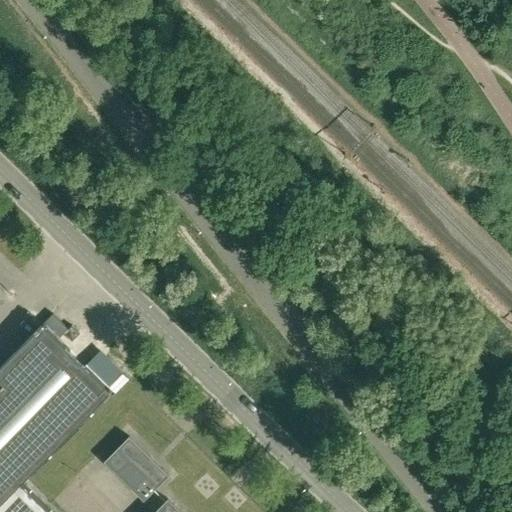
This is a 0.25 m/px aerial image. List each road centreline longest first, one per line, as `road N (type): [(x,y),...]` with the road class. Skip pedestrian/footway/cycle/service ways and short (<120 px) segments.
road 1 (unclassified): [(438,511),(29,0)]
road 2 (residential): [(346,511),(0,172)]
